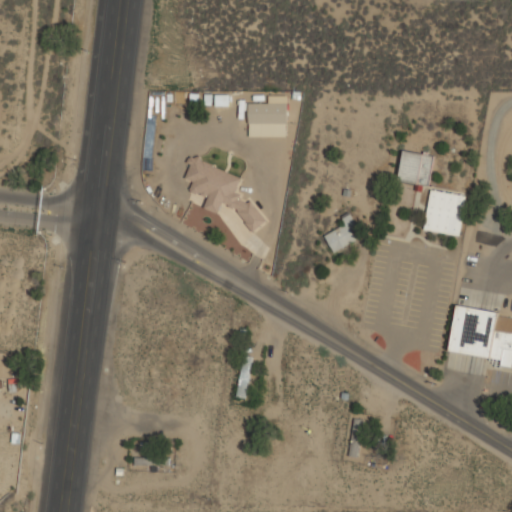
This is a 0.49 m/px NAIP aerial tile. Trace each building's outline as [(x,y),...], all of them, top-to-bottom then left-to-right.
[(287,123),(287,95),(268,95),(268,103),(248,103),(248,123),(287,123)] [(434,154),(403,150),(398,181),(429,186),(434,154)] [(242,177),(205,163),(203,159),(192,155),(184,177),(193,181),(189,190),(207,197),(203,208),(218,213),(222,203),(236,209),(251,232),(266,222),(254,204),(243,200),(237,190),(242,177)] [(423,230),(459,236),(466,195),(430,189),(423,230)] [(333,252),(356,241),(350,230),(356,227),(350,213),(342,217),(346,224),(325,235),(333,252)] [(511,314),(456,306),(449,351),(501,359),(500,365),(511,366),(511,314)] [(250,356),(241,356),(239,397),(248,397),(250,356)] [(357,456),(363,420),(355,419),(349,455),(357,456)]
